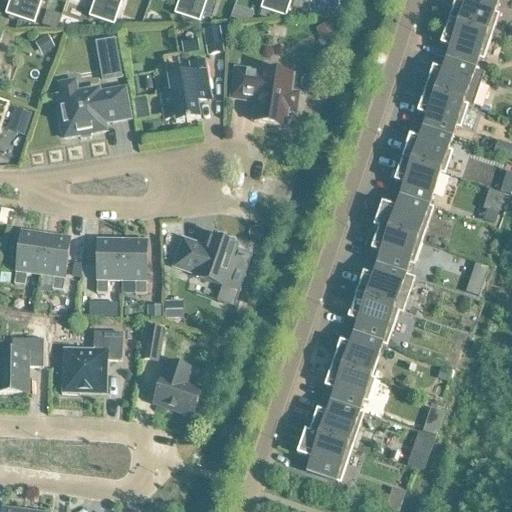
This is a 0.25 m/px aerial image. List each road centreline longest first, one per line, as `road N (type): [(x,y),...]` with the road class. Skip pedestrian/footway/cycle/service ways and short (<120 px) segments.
road 1 (residential): [(422,0),(252,511)]
road 2 (unclassified): [(0,172),(107,180),(251,171)]
road 3 (unclassified): [(0,444),(141,462)]
